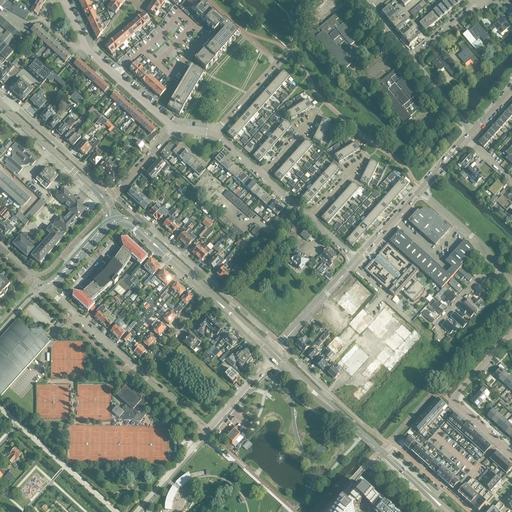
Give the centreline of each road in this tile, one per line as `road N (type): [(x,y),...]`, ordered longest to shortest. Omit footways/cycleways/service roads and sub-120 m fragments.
road 1 (residential): [(229,312),(232,302),(114,195),(173,127)]
road 2 (residential): [(511,453),(452,401),(511,333)]
road 3 (residential): [(140,372),(43,286)]
road 4 (unclassified): [(96,190),(100,183),(12,104)]
road 5 (unclassified): [(6,110),(96,190)]
